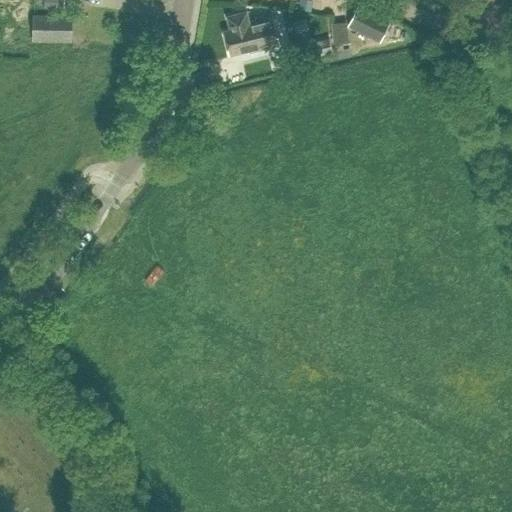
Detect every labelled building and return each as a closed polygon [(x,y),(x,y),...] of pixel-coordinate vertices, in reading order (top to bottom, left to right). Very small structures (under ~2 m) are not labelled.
[(64,0),(43,0),(43,9),(64,10),(64,0)] [(348,26),(379,41),(389,21),(358,5),(348,26)] [(249,52),(280,44),(271,10),(255,14),(256,17),(248,19),(246,9),(226,15),(229,27),(223,29),(230,55),(248,50),(249,52)] [(73,43),(73,15),(33,15),(32,43),(73,43)] [(328,37),(294,46),(298,60),(332,51),(328,37)]
